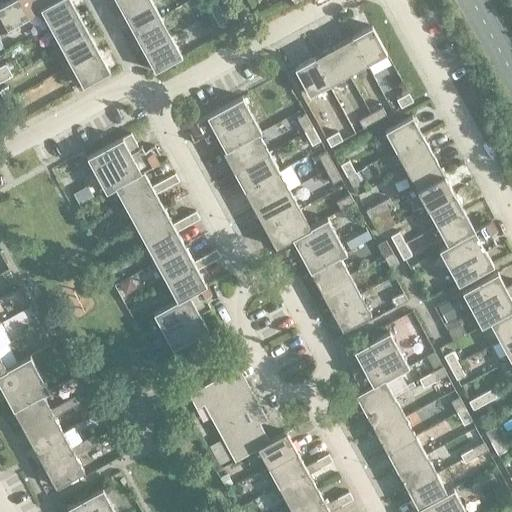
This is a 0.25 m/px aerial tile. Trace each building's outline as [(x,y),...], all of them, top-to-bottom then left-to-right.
[(7,0),(6,1),(18,22),(41,9),(41,8),(55,0),(7,0)] [(71,0),(55,0),(41,8),(41,9),(51,27),(78,12),(71,0)] [(145,0),(116,0),(123,12),(145,0)] [(160,17),(151,0),(145,0),(123,12),(134,31),(160,17)] [(221,8),(216,0),(207,0),(206,1),(212,13),(221,8)] [(0,31),(18,22),(6,1),(0,4),(0,31)] [(227,20),(221,8),(212,13),(219,25),(227,20)] [(88,31),(78,12),(51,27),(61,46),(88,31)] [(171,36),(160,17),(134,31),(144,50),(171,36)] [(386,52),(372,25),(352,36),(367,63),(386,52)] [(99,50),(88,31),(61,46),(72,65),(99,50)] [(181,55),(171,36),(144,50),(155,70),(181,55)] [(367,63),(352,36),(333,46),(348,73),(367,63)] [(348,73),(333,46),(314,56),(329,83),(348,73)] [(109,70),(99,50),(72,65),(82,85),(109,70)] [(329,83),(314,56),(294,67),(309,94),(329,83)] [(6,63),(0,65),(0,71),(4,79),(12,75),(6,63)] [(7,85),(0,88),(0,91),(5,101),(14,97),(7,85)] [(413,100),(408,92),(396,98),(401,107),(413,100)] [(261,130),(242,95),(189,124),(192,128),(189,130),(194,140),(204,135),(207,141),(218,135),(225,149),(258,132),(261,130)] [(20,109),(14,97),(5,101),(12,113),(20,109)] [(382,106),(370,113),(375,121),(386,115),(382,106)] [(312,126),(305,113),(297,117),(304,131),(312,126)] [(375,121),(370,113),(358,119),(363,128),(375,121)] [(385,129),(396,149),(422,134),(412,115),(385,129)] [(320,140),(312,126),(304,131),(312,144),(320,140)] [(337,130),(325,137),(330,146),(342,139),(337,130)] [(139,146),(131,131),(86,156),(106,191),(115,186),(115,185),(143,170),(144,170),(158,162),(156,158),(159,155),(154,146),(150,148),(144,151),(141,145),(139,146)] [(225,149),(223,150),(234,170),(269,151),(258,132),(225,149)] [(433,153),(422,134),(396,149),(406,168),(433,153)] [(279,170),(269,151),(234,170),(244,189),(279,170)] [(333,164),(326,151),(318,156),(325,169),(333,164)] [(443,172),(433,153),(406,168),(416,187),(443,172)] [(349,159),(340,164),(347,175),(355,171),(349,159)] [(341,178),(333,164),(325,169),(333,182),(341,178)] [(358,169),(364,179),(372,175),(367,165),(358,169)] [(115,185),(115,186),(125,205),(154,189),(156,192),(167,186),(163,179),(152,185),(144,170),(143,170),(115,185)] [(289,189),(279,170),(244,189),(254,208),(289,189)] [(361,183),(355,171),(347,175),(353,187),(361,183)] [(179,180),(175,172),(163,179),(167,186),(179,180)] [(454,191),(443,172),(416,187),(427,206),(454,191)] [(154,189),(125,205),(135,223),(164,208),(156,192),(154,189)] [(300,208),(289,189),(254,208),(265,227),(300,208)] [(464,210),(454,191),(427,206),(437,225),(464,210)] [(354,202),(349,193),(336,201),(340,209),(354,202)] [(389,197),(377,203),(382,211),(393,205),(389,197)] [(382,211),(377,203),(365,210),(370,218),(382,211)] [(172,223),(164,208),(135,223),(146,242),(174,227),(176,230),(188,224),(184,216),(172,223)] [(310,226),(300,208),(265,227),(275,246),(310,227),(310,226)] [(200,218),(195,210),(184,216),(188,224),(200,218)] [(474,229),(464,210),(437,225),(447,244),(474,229)] [(327,217),(310,226),(310,227),(275,246),(277,250),(273,252),(278,263),(289,257),(292,262),(302,256),(310,271),(339,255),(346,252),(327,217)] [(491,220),(474,229),(447,244),(439,248),(458,284),(493,264),(485,249),(496,243),(493,238),(498,234),(503,232),(497,222),(493,224),(491,220)] [(174,227),(146,242),(156,261),(185,246),(176,230),(174,227)] [(399,230),(390,235),(397,247),(405,242),(399,230)] [(385,239),(377,244),(383,255),(392,251),(385,239)] [(411,254),(405,242),(397,247),(403,258),(411,254)] [(193,261),(185,246),(156,261),(166,280),(195,265),(197,269),(209,262),(204,254),(193,261)] [(220,256),(216,248),(204,254),(209,262),(220,256)] [(398,262),(392,251),(383,255),(390,267),(398,262)] [(339,255),(310,271),(321,290),(349,274),(339,255)] [(195,265),(166,280),(176,299),(177,299),(196,289),(206,284),(197,269),(195,265)] [(511,281),(505,286),(497,271),(462,290),(481,325),(489,321),(489,320),(511,307),(511,281)] [(360,293),(349,274),(321,290),(331,309),(360,293)] [(131,290),(132,285),(128,277),(117,283),(123,294),(131,290)] [(208,288),(206,284),(196,289),(177,299),(176,299),(153,312),(172,347),(208,327),(199,313),(210,307),(208,302),(213,299),(213,298),(217,296),(212,286),(208,288)] [(407,299),(403,291),(391,297),(396,306),(407,299)] [(371,313),(360,293),(331,309),(342,328),(371,313)] [(438,305),(447,321),(461,313),(452,298),(438,305)] [(511,307),(489,320),(489,321),(499,339),(511,332),(511,307)] [(420,333),(413,323),(405,328),(411,338),(420,333)] [(353,349),(362,364),(355,368),(351,370),(353,375),(343,381),(349,392),(353,389),(355,393),(384,377),(385,378),(408,365),(389,330),(353,349)] [(511,356),(511,332),(499,339),(510,358),(511,356)] [(452,350),(443,355),(449,366),(458,362),(452,350)] [(159,352),(153,355),(157,363),(164,360),(159,352)] [(30,355),(6,367),(6,368),(0,371),(0,398),(6,395),(13,409),(42,393),(49,390),(30,355)] [(465,374),(458,362),(449,366),(456,378),(465,374)] [(447,374),(442,365),(430,371),(435,380),(447,374)] [(253,411),(231,370),(188,393),(196,407),(203,403),(234,460),(258,447),(257,447),(269,440),(259,422),(266,418),(261,407),(253,411)] [(435,380),(430,371),(419,378),(423,386),(435,380)] [(384,377),(355,393),(366,412),(395,397),(385,378),(384,377)] [(492,388),(480,394),(484,402),(496,396),(492,388)] [(42,393),(13,409),(24,428),(53,412),(50,408),(42,393)] [(484,402),(480,394),(468,400),(473,409),(484,402)] [(73,396),(62,402),(66,409),(77,403),(73,396)] [(465,407),(459,396),(451,401),(457,412),(465,407)] [(405,415),(395,397),(366,412),(376,431),(405,415)] [(66,409),(62,402),(50,408),(53,412),(24,428),(34,447),(63,431),(54,415),(66,409)] [(472,419),(465,407),(457,412),(463,424),(472,419)] [(415,434),(405,415),(376,431),(386,450),(415,434)] [(309,418),(297,424),(301,433),(313,426),(309,418)] [(493,426),(485,430),(491,442),(499,437),(493,426)] [(71,446),(63,431),(34,447),(44,465),(73,450),(75,453),(87,447),(83,440),(71,446)] [(296,450),(286,431),(269,440),(257,447),(258,447),(268,466),(296,450)] [(94,433),(83,440),(87,447),(98,441),(94,433)] [(426,453),(415,434),(386,450),(397,469),(426,453)] [(506,449),(499,437),(491,442),(497,454),(506,449)] [(488,449),(483,441),(472,447),(476,456),(488,449)] [(476,456),(472,447),(460,454),(464,462),(476,456)] [(73,450),(44,465),(55,485),(84,470),(75,453),(73,450)] [(307,469),(305,465),(296,450),(268,466),(278,485),(307,469)] [(332,460),(328,453),(316,459),(320,467),(332,460)] [(436,472),(426,453),(397,469),(407,488),(436,472)] [(320,467),(316,459),(305,465),(307,469),(278,485),(288,504),(317,488),(309,473),(320,467)] [(446,491),(436,472),(407,488),(417,507),(418,507),(446,492),(446,491)] [(226,473),(219,477),(225,487),(232,483),(226,473)] [(67,506),(69,511),(115,511),(102,487),(67,506)] [(466,511),(453,487),(446,491),(446,492),(418,507),(417,507),(407,511),(466,511)] [(325,503),(317,488),(288,504),(292,511),(318,511),(327,507),(329,511),(341,505),(337,497),(325,503)] [(353,498),(349,491),(337,497),(341,505),(353,498)]
